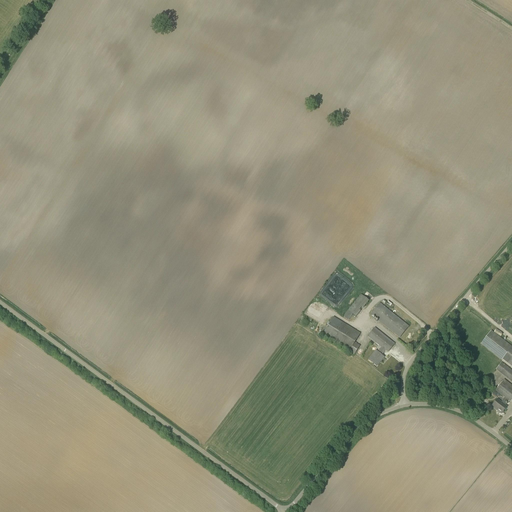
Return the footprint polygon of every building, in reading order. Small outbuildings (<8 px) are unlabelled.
[(334,280),(325,296),(338,303),(347,287),(342,284),(343,282),(340,280),(339,282),(334,280)] [(400,338),(409,327),(380,303),(370,315),(400,338)] [(348,321),(353,315),(348,311),(343,317),(348,321)] [(354,355),(360,346),(355,343),(360,333),(333,317),(322,335),(354,355)] [(388,353),(395,344),(374,328),(367,337),(381,348),(377,353),(375,351),(368,360),(377,366),(384,358),(381,356),(385,351),(388,353)] [(511,347),(491,331),(481,344),(501,360),(502,359),(511,367),(511,347)] [(511,382),(511,370),(501,363),(496,370),(511,382)] [(502,382),(495,391),(504,398),(501,402),(497,400),(492,407),(501,414),(507,407),(505,405),(508,401),(510,402),(511,399),(511,386),(506,382),(505,384),(502,382)]
